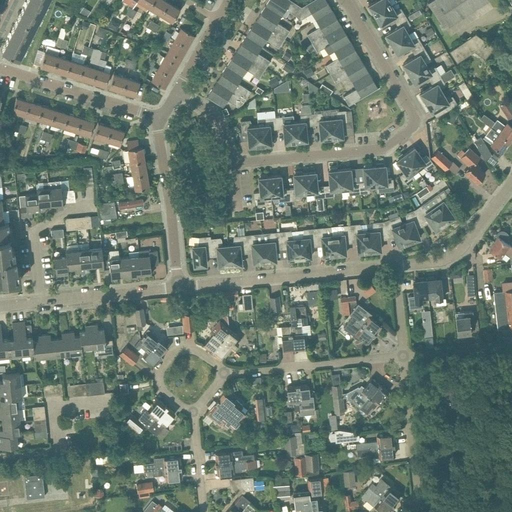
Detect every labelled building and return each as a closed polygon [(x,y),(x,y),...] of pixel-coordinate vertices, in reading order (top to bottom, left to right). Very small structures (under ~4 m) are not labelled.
[(26,0),(25,3),(42,12),(48,0),(26,0)] [(132,8),(135,4),(137,0),(122,0),(122,1),(129,5),(124,13),(126,14),(123,20),(125,21),(128,15),(132,8)] [(137,0),(135,4),(146,12),(149,7),(153,0),(137,0)] [(153,0),(149,7),(160,14),(168,2),(165,0),(153,0)] [(296,16),(299,20),(301,7),(291,0),(268,0),(265,5),(281,16),(286,9),(296,16)] [(312,0),(301,7),(299,20),(312,13),(316,19),(332,10),(328,3),(326,3),(324,0),(312,0)] [(373,13),(374,15),(391,5),(388,0),(377,0),(369,5),(370,6),(368,7),(371,14),(373,13)] [(489,0),(488,0),(432,0),(428,4),(441,23),(439,24),(443,31),(489,0)] [(168,2),(160,14),(172,21),(180,9),(179,8),(179,9),(168,2),(169,2),(168,1),(168,2)] [(25,3),(17,19),(35,28),(42,12),(25,3)] [(281,16),(265,5),(256,20),(284,39),(290,30),(277,22),(281,16)] [(391,5),(374,15),(380,24),(392,17),(395,22),(406,16),(401,8),(394,10),(391,5)] [(91,11),(84,7),(80,12),(87,17),(91,11)] [(137,11),(132,8),(128,15),(133,18),(137,11)] [(337,17),(332,10),(316,19),(320,26),(307,34),(312,43),(341,25),(340,26),(335,18),(337,17)] [(391,42),(392,44),(408,34),(406,29),(411,24),(406,16),(395,22),(398,27),(386,34),(387,36),(385,37),(389,43),(391,42)] [(17,19),(10,35),(27,43),(35,28),(17,19)] [(151,30),(155,23),(151,20),(147,27),(151,30)] [(279,47),(284,39),(256,20),(246,36),(262,46),(266,39),(279,47)] [(160,25),(155,23),(151,30),(156,33),(160,25)] [(328,54),(334,51),(350,41),(346,34),(344,34),(340,27),(341,26),(341,25),(312,43),(317,51),(324,47),(328,54)] [(100,27),(96,35),(104,38),(108,30),(100,27)] [(435,33),(432,27),(425,31),(428,37),(435,33)] [(175,40),(188,47),(195,36),(181,28),(176,37),(175,40)] [(408,34),(392,44),(397,54),(410,46),(413,51),(423,45),(418,37),(411,39),(408,34)] [(475,34),(449,51),(457,63),(474,51),(485,59),(494,46),(475,34)] [(19,59),(27,43),(10,35),(2,50),(19,59)] [(258,53),(262,46),(246,36),(236,51),(265,69),(270,60),(258,53)] [(188,47),(175,40),(168,52),(181,59),(188,47)] [(350,41),(334,51),(338,57),(325,65),(330,74),(360,57),(359,56),(358,57),(353,49),(355,48),(350,41)] [(315,49),(312,44),(306,48),(309,53),(315,49)] [(408,71),(409,73),(426,63),(423,58),(428,54),(423,45),(413,51),(415,56),(403,64),(404,65),(402,66),(406,72),(408,71)] [(79,78),(92,82),(101,51),(89,47),(86,55),(91,56),(90,59),(91,59),(89,65),(84,63),(79,78)] [(54,70),(58,56),(45,51),(40,66),(41,66),(53,69),(53,70),(54,70)] [(104,60),(106,52),(101,51),(92,82),(105,86),(110,72),(104,70),(106,60),(104,60)] [(259,77),(265,69),(236,51),(226,66),(242,76),(249,80),(253,74),(259,77)] [(286,51),(282,57),(288,61),(292,55),(286,51)] [(83,61),(84,55),(73,52),(71,59),(83,61)] [(71,59),(58,56),(54,70),(66,74),(71,59)] [(159,69),(171,76),(178,65),(166,57),(159,69)] [(360,57),(330,74),(335,82),(348,75),(352,82),(369,72),(364,65),(363,66),(358,58),(360,57)] [(79,78),(84,63),(71,59),(66,74),(67,74),(79,78)] [(286,63),(282,68),(291,74),(295,68),(286,63)] [(426,63),(409,73),(415,83),(427,76),(430,81),(440,75),(435,66),(429,68),(426,63)] [(226,66),(217,81),(245,99),(251,91),(238,83),(242,76),(226,66)] [(315,74),(311,67),(303,71),(307,78),(315,74)] [(171,76),(159,69),(157,72),(151,81),(165,88),(171,76)] [(369,72),(352,82),(356,88),(343,96),(349,105),(380,87),(380,86),(376,88),(371,80),(373,79),(369,72)] [(122,91),(127,77),(113,73),(109,87),(110,87),(122,91)] [(425,101),(426,103),(443,93),(440,88),(445,83),(440,75),(430,81),(433,86),(420,93),(421,94),(419,95),(423,102),(425,101)] [(127,77),(122,91),(135,95),(140,81),(127,77)] [(275,77),(268,81),(271,87),(279,83),(275,77)] [(242,103),(245,99),(217,81),(207,96),(223,107),(227,100),(238,107),(242,103)] [(471,91),(464,81),(458,85),(464,95),(471,91)] [(322,84),(319,88),(330,95),(333,91),(322,84)] [(255,91),(261,95),(264,90),(258,86),(255,91)] [(443,93),(426,103),(432,112),(444,105),(447,111),(458,104),(452,96),(446,98),(443,93)] [(479,94),(474,98),(478,102),(483,98),(479,94)] [(30,101),(29,101),(17,97),(16,97),(12,111),(25,115),(30,101)] [(466,100),(458,104),(455,106),(457,111),(469,104),(466,100)] [(42,105),(30,101),(25,115),(38,119),(43,105),(42,105)] [(300,121),(294,122),(296,141),(298,141),(298,143),(306,142),(306,140),(307,140),(306,126),(312,125),(311,113),(310,103),(302,104),(300,121)] [(43,105),(38,119),(51,123),(55,109),(43,105)] [(56,109),(55,109),(51,123),(64,127),(68,113),(56,109)] [(257,118),(274,117),(274,109),(256,110),(257,118)] [(336,118),(330,118),(332,138),(334,137),(334,140),(342,139),(341,137),(343,136),(341,122),(347,122),(346,110),(337,111),(336,118)] [(457,114),(450,111),(446,120),(453,123),(457,114)] [(321,139),(332,138),(330,118),(324,119),(322,112),(311,113),(312,125),(319,125),(321,139)] [(77,131),(81,117),(68,113),(64,127),(77,131)] [(480,119),(488,125),(491,127),(510,141),(511,137),(511,125),(507,122),(505,125),(497,119),(495,122),(484,114),(480,119)] [(283,128),(285,142),(296,141),(294,122),(288,122),(286,116),(282,116),(277,117),(275,117),(277,129),(283,128)] [(81,117),(77,131),(90,135),(94,121),(81,117)] [(258,119),(258,125),(260,145),(262,145),(263,147),(270,146),(270,144),(271,144),(270,130),(277,129),(275,117),(258,119)] [(249,146),(260,145),(258,125),(252,126),(250,119),(240,121),(242,132),(247,132),(249,146)] [(94,136),(107,140),(111,126),(99,122),(98,122),(94,136)] [(501,152),(510,141),(491,127),(488,125),(484,130),(487,133),(486,135),(494,141),(491,144),(501,152)] [(111,126),(107,140),(120,144),(124,130),(111,126)] [(492,155),(482,137),(474,141),(484,159),(492,155)] [(130,161),(144,159),(142,147),(143,147),(142,146),(139,147),(138,139),(127,141),(128,149),(130,161)] [(87,145),(73,140),(71,148),(85,152),(87,145)] [(101,157),(104,150),(99,148),(99,149),(92,147),(90,152),(98,154),(97,156),(101,157)] [(414,147),(405,154),(417,169),(421,166),(427,170),(434,164),(427,155),(423,158),(414,147)] [(479,165),(475,161),(480,157),(469,147),(465,152),(462,149),(457,155),(469,165),(464,171),(476,182),(477,181),(479,181),(481,179),(481,177),(485,173),(478,166),(479,165)] [(452,163),(438,150),(431,157),(439,164),(436,167),(441,171),(444,169),(445,170),(452,163)] [(412,173),(417,169),(405,154),(403,155),(402,153),(396,158),(397,159),(396,160),(404,172),(400,175),(407,185),(415,179),(412,173)] [(145,160),(144,159),(130,161),(132,176),(147,173),(145,160)] [(374,166),(376,185),(377,192),(394,190),(393,178),(387,179),(385,165),(384,165),(384,163),(376,163),(376,166),(374,166)] [(376,185),(374,166),(372,166),(372,164),(364,165),(365,167),(363,167),(364,181),(358,182),(359,194),(369,193),(370,186),(376,185)] [(84,167),(85,176),(93,176),(92,166),(84,167)] [(323,185),(324,197),(334,196),(335,189),(341,189),(339,169),(337,170),(337,167),(329,168),(330,170),(328,170),(329,185),(323,185)] [(359,194),(358,182),(352,182),(350,168),(339,169),(341,189),(347,188),(349,195),(359,194)] [(288,189),(290,201),(300,200),(300,193),(306,192),(304,173),(302,173),(302,171),(295,172),(295,174),(293,174),(295,188),(288,189)] [(304,173),(306,192),(312,192),(314,198),(324,197),(323,185),(317,186),(316,172),(304,173)] [(147,173),(132,176),(135,189),(149,187),(149,186),(147,173)] [(271,196),(270,176),(267,176),(267,174),(260,175),(260,177),(258,177),(260,191),(254,192),(255,204),(265,203),(266,196),(271,196)] [(270,176),(271,196),(277,195),(280,202),(290,201),(288,189),(282,189),(281,175),(270,176)] [(62,190),(60,180),(48,181),(49,187),(51,204),(58,204),(58,208),(63,208),(63,202),(69,202),(68,190),(62,190)] [(37,188),(39,210),(44,210),(43,205),(51,204),(49,187),(48,181),(43,182),(43,188),(37,188)] [(426,186),(422,189),(421,189),(425,194),(430,191),(426,186)] [(25,194),(26,204),(20,205),(21,217),(32,215),(32,211),(39,210),(37,188),(36,188),(37,193),(25,194)] [(420,198),(425,194),(421,189),(416,193),(420,198)] [(434,207),(446,224),(453,219),(452,218),(454,217),(446,206),(452,202),(443,190),(435,196),(438,204),(434,207)] [(143,198),(118,202),(119,208),(144,205),(143,198)] [(114,201),(98,204),(100,219),(103,219),(110,218),(116,217),(114,201)] [(439,229),(446,224),(434,207),(429,210),(423,205),(415,210),(422,223),(428,219),(436,229),(438,228),(439,229)] [(0,281),(3,281),(21,279),(20,268),(17,269),(15,258),(14,248),(11,248),(10,239),(13,238),(12,227),(9,228),(8,222),(4,222),(3,211),(0,210),(0,281)] [(408,222),(402,224),(410,243),(418,240),(417,239),(420,238),(415,226),(422,223),(415,210),(406,213),(408,222)] [(255,212),(256,219),(264,218),(263,211),(255,212)] [(400,216),(393,218),(383,222),(387,236),(394,233),(399,246),(401,245),(402,246),(410,243),(402,224),(400,216)] [(373,231),(367,232),(369,253),(378,252),(378,250),(380,250),(379,237),(387,236),(383,222),(374,223),(373,231)] [(349,225),(351,240),(357,239),(358,252),(361,252),(361,254),(369,253),(367,232),(362,232),(359,224),(349,225)] [(344,240),(351,240),(349,225),(339,226),(338,235),(333,235),(335,256),(343,255),(343,254),(346,253),(344,240)] [(50,228),(51,237),(63,236),(62,227),(50,228)] [(326,257),(335,256),(333,235),(327,236),(324,228),(314,229),(316,243),(322,242),(323,255),(326,255),(326,257)] [(303,238),(298,239),(300,260),(308,259),(308,257),(311,257),(309,244),(316,243),(314,229),(304,230),(303,238)] [(280,232),(281,246),(287,246),(288,259),(291,259),(291,260),(300,260),(298,239),(292,239),(290,231),(280,232)] [(275,247),(281,246),(280,232),(269,233),(269,241),(263,242),(265,263),(274,262),(273,260),(276,260),(275,247)] [(256,264),(265,263),(263,242),(257,243),(255,235),(245,236),(246,250),(252,249),(254,262),(256,262),(256,264)] [(234,245),(228,245),(230,266),(239,266),(239,264),(241,264),(240,250),(246,250),(245,236),(235,237),(234,245)] [(511,257),(511,262),(511,245),(510,244),(511,244),(499,236),(490,248),(502,257),(505,252),(511,257)] [(211,253),(210,237),(199,238),(199,246),(193,246),(193,249),(191,250),(192,256),(194,256),(195,266),(197,265),(197,267),(204,266),(204,265),(206,265),(205,251),(211,251),(211,253)] [(210,237),(211,253),(218,253),(219,266),(221,266),(222,267),(230,266),(228,245),(222,246),(220,238),(210,239),(210,237)] [(102,247),(89,248),(91,266),(99,265),(99,269),(104,269),(104,259),(103,254),(102,247)] [(84,266),(91,266),(89,248),(77,250),(80,271),(85,271),(84,266)] [(75,272),(80,271),(77,250),(65,251),(66,256),(68,273),(68,268),(75,267),(75,272)] [(139,255),(141,273),(153,272),(153,265),(158,265),(157,250),(149,251),(149,250),(138,251),(139,255)] [(104,259),(104,269),(104,272),(110,271),(111,279),(117,278),(117,276),(121,275),(119,258),(110,259),(109,254),(103,254),(104,259)] [(139,255),(129,256),(131,276),(137,276),(137,274),(141,273),(139,255)] [(61,273),(68,273),(66,256),(54,257),(56,279),(61,278),(61,273)] [(125,277),(131,276),(129,256),(119,258),(121,275),(125,275),(125,277)] [(491,268),(484,269),(486,281),(493,281),(491,268)] [(474,274),(467,275),(468,296),(476,295),(474,274)] [(426,277),(428,296),(435,295),(436,304),(445,303),(445,297),(442,298),(441,287),(440,279),(436,279),(436,278),(434,278),(434,276),(426,277)] [(428,296),(426,277),(419,278),(419,280),(417,280),(417,281),(413,282),(415,301),(412,301),(413,307),(422,306),(421,297),(428,296)] [(369,281),(361,287),(367,296),(375,291),(369,281)] [(511,289),(495,292),(499,329),(511,327),(511,289)] [(227,291),(228,302),(235,301),(235,296),(238,296),(238,290),(227,291)] [(308,291),(309,304),(318,304),(317,290),(308,291)] [(228,302),(227,291),(220,291),(220,301),(219,319),(227,326),(229,327),(228,325),(228,317),(228,302)] [(243,311),(253,310),(251,293),(242,294),(243,311)] [(281,310),(279,296),(270,297),(272,311),(281,310)] [(355,296),(348,297),(349,309),(356,304),(355,296)] [(350,314),(349,309),(348,297),(341,298),(343,315),(350,314)] [(352,316),(374,334),(381,326),(370,317),(372,314),(367,311),(369,308),(364,304),(362,306),(359,304),(350,314),(352,316)] [(291,325),(294,350),(304,349),(302,324),(311,323),(310,316),(307,316),(305,305),(289,307),(291,325)] [(145,324),(143,307),(135,309),(138,325),(145,324)] [(463,315),(455,316),(457,333),(458,333),(460,334),(463,333),(464,333),(471,332),(470,331),(478,330),(477,319),(473,319),(472,311),(463,312),(463,315)] [(195,329),(193,312),(183,313),(185,330),(195,329)] [(374,334),(352,316),(344,327),(354,335),(359,339),(361,337),(368,342),(374,334)] [(203,344),(211,351),(230,328),(229,327),(227,326),(219,319),(211,330),(213,332),(203,344)] [(35,357),(33,340),(32,336),(31,324),(25,325),(25,321),(18,322),(22,354),(33,353),(34,357),(35,357)] [(14,338),(8,338),(10,355),(22,354),(18,322),(12,323),(14,338)] [(431,322),(423,323),(425,337),(432,336),(431,322)] [(1,324),(0,324),(0,356),(10,355),(8,338),(2,339),(1,324)] [(113,352),(113,344),(106,345),(105,340),(104,328),(98,329),(97,324),(91,325),(93,346),(94,354),(106,353),(113,352)] [(79,331),(80,335),(82,347),(93,346),(91,325),(85,325),(85,330),(79,331)] [(171,327),(172,335),(184,333),(183,325),(171,327)] [(284,351),(294,350),(291,325),(285,325),(286,326),(281,326),(282,335),(284,351)] [(230,328),(211,351),(219,358),(223,353),(225,355),(232,347),(233,349),(238,342),(234,339),(238,335),(230,328)] [(140,339),(161,356),(168,348),(156,338),(158,336),(148,329),(140,339)] [(80,335),(75,336),(74,331),(68,332),(70,353),(82,352),(82,347),(80,335)] [(62,337),(56,338),(58,355),(70,353),(68,332),(61,333),(62,337)] [(38,340),(33,340),(35,357),(46,356),(44,334),(38,335),(38,340)] [(58,355),(56,338),(51,338),(50,334),(44,334),(46,356),(58,355)] [(161,356),(140,339),(135,346),(139,349),(138,350),(143,354),(155,364),(161,356)] [(139,357),(125,346),(119,354),(133,364),(139,357)] [(0,380),(0,386),(21,385),(20,372),(3,374),(3,380),(0,380)] [(456,373),(429,375),(433,414),(460,412),(456,373)] [(350,400),(360,408),(364,403),(364,404),(380,385),(372,378),(364,387),(361,385),(359,387),(358,386),(349,394),(350,400)] [(128,383),(120,383),(121,392),(128,391),(128,383)] [(308,384),(298,385),(300,410),(301,414),(314,412),(313,400),(314,400),(313,390),(309,390),(308,384)] [(22,397),(21,385),(0,386),(0,393),(4,393),(5,398),(17,397),(22,397)] [(295,410),(300,410),(298,385),(287,386),(289,402),(294,401),(295,410)] [(332,386),(334,401),(343,400),(341,385),(332,386)] [(364,403),(360,408),(367,413),(372,407),(374,408),(378,403),(388,391),(380,385),(364,404),(364,403)] [(223,393),(217,401),(240,420),(249,417),(250,416),(241,409),(243,407),(242,404),(237,399),(234,402),(223,393)] [(0,404),(0,410),(19,409),(17,397),(5,398),(0,399),(1,405),(0,404)] [(255,398),(257,420),(266,419),(264,397),(255,398)] [(152,424),(167,406),(159,400),(149,412),(145,409),(144,411),(142,411),(142,414),(138,418),(132,413),(124,422),(137,433),(143,424),(148,428),(152,423),(152,424)] [(344,414),(343,400),(334,401),(336,415),(344,414)] [(240,420),(217,401),(210,409),(217,414),(213,419),(220,425),(224,421),(228,424),(228,423),(233,428),(235,425),(240,420)] [(170,432),(163,426),(175,413),(167,406),(152,424),(152,423),(148,428),(156,435),(163,440),(170,432)] [(20,421),(19,409),(0,410),(0,417),(2,417),(3,423),(20,421)] [(291,411),(284,411),(285,423),(293,422),(291,411)] [(0,428),(0,435),(21,433),(20,421),(3,423),(3,428),(0,428)] [(339,429),(335,430),(336,442),(360,440),(359,432),(339,429)] [(21,433),(0,435),(0,447),(18,446),(16,434),(21,433)] [(356,443),(357,448),(394,444),(393,434),(376,436),(377,441),(356,443)] [(125,448),(132,447),(131,436),(128,436),(127,436),(124,437),(125,448)] [(283,437),(285,449),(286,449),(287,455),(295,454),(295,448),(297,448),(295,436),(283,437)] [(395,455),(394,444),(357,448),(358,455),(372,453),(372,457),(395,455)] [(215,453),(216,463),(254,459),(254,453),(243,454),(242,450),(215,453)] [(112,455),(113,461),(130,459),(129,452),(112,455)] [(317,454),(305,455),(305,456),(307,470),(318,469),(317,454)] [(280,462),(284,466),(289,459),(291,461),(293,459),(289,456),(287,457),(286,456),(280,462)] [(307,470),(305,456),(294,457),(296,475),(307,474),(307,470)] [(153,469),(180,467),(179,457),(164,458),(164,457),(154,458),(154,462),(143,463),(143,470),(153,469)] [(254,459),(216,463),(217,473),(233,472),(233,471),(242,470),(242,468),(257,467),(257,459),(254,459)] [(180,467),(153,469),(153,475),(166,474),(166,479),(182,477),(180,467)] [(354,470),(342,472),(344,487),(356,485),(354,470)] [(24,475),(27,498),(45,496),(42,473),(24,475)] [(226,511),(240,511),(245,506),(248,502),(249,503),(251,501),(243,495),(246,491),(255,490),(253,476),(244,477),(245,483),(236,494),(243,500),(236,508),(232,505),(230,507),(226,511)] [(290,489),(289,476),(273,478),(276,500),(291,499),(290,489)] [(307,479),(309,490),(311,511),(321,511),(321,505),(320,505),(319,497),(318,497),(317,493),(324,492),(322,477),(307,479)] [(264,478),(255,479),(255,488),(264,488),(264,478)] [(372,482),(368,487),(393,506),(399,498),(388,488),(390,485),(381,478),(376,485),(372,482)] [(53,482),(54,493),(64,493),(63,481),(53,482)] [(152,481),(136,484),(138,493),(149,491),(154,490),(152,481)] [(387,511),(393,506),(368,487),(361,496),(373,506),(375,504),(384,511),(387,511)] [(311,511),(309,490),(294,491),(296,508),(292,509),(292,511),(311,511)] [(358,500),(351,501),(345,502),(346,510),(359,508),(358,500)] [(151,511),(154,508),(158,511),(174,511),(173,511),(167,511),(162,508),(163,506),(159,503),(157,505),(153,501),(144,511),(151,511)] [(249,503),(248,502),(245,506),(240,511),(275,511),(275,509),(270,510),(258,511),(249,503)]
